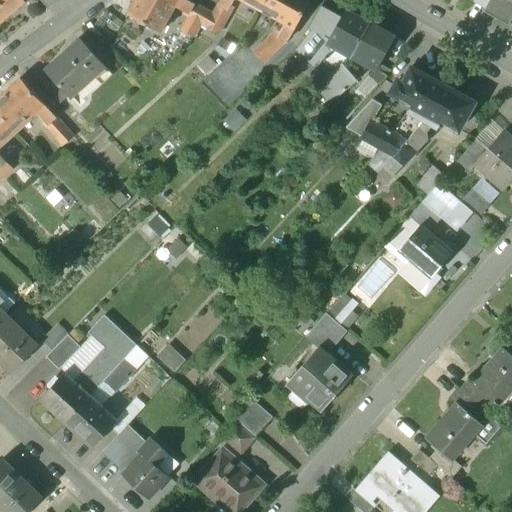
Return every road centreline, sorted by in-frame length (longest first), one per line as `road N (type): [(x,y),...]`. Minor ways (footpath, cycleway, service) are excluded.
road 1 (residential): [(283,511),(511,267)]
road 2 (residential): [(0,408),(105,511)]
road 3 (tertiary): [(511,64),(395,0)]
